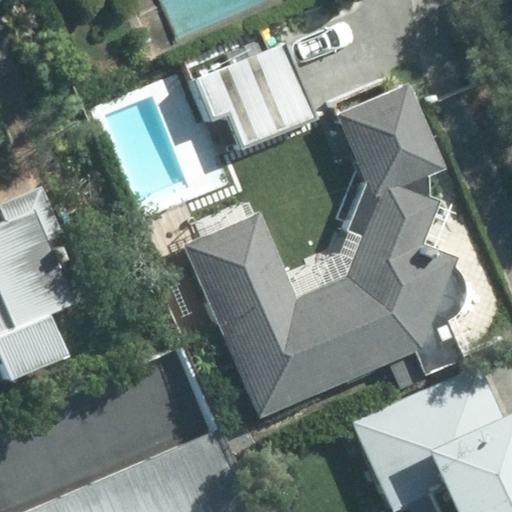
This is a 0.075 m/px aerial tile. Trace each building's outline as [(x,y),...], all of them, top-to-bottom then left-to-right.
[(296,123),(271,58),(202,85),(226,149),(296,123)] [(335,282),(283,305),(245,219),(169,251),(246,423),(401,353),(440,262),(408,251),(423,206),(413,202),(412,180),(429,173),(393,91),(326,119),(361,204),(335,282)] [(0,378),(37,363),(21,325),(55,311),(26,241),(41,235),(25,197),(0,207),(0,378)] [(239,511),(207,437),(30,511),(239,511)] [(447,511),(511,511),(511,468),(500,441),(464,458),(469,471),(436,487),(447,511)]
